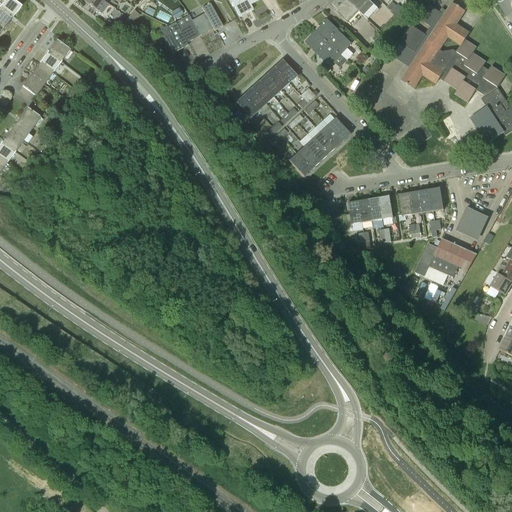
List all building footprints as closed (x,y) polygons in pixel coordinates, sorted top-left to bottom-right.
[(6,0),(0,8),(0,9),(12,19),(21,8),(11,0),(6,0)] [(102,1),(101,0),(86,0),(85,3),(88,5),(84,11),(94,19),(98,13),(100,14),(107,5),(102,1)] [(229,0),(239,18),(253,10),(250,5),(260,0),(229,0)] [(369,1),(369,0),(346,0),(346,1),(358,12),(367,20),(377,9),(369,1)] [(347,24),(358,12),(346,1),(335,12),(347,24)] [(204,14),(191,21),(200,37),(213,29),(214,32),(222,27),(209,4),(201,8),(204,14)] [(396,6),(391,12),(400,19),(406,12),(397,4),(396,6)] [(483,68),(486,63),(473,54),(477,48),(465,40),(468,34),(455,26),(464,12),(459,9),(460,8),(458,7),(457,8),(452,4),(447,13),(442,9),(439,14),(431,9),(423,22),(431,27),(426,36),(411,26),(400,44),(406,47),(397,60),(410,68),(402,81),(407,85),(406,85),(408,86),(409,86),(413,89),(422,76),(436,84),(439,80),(457,92),(454,95),(468,104),(476,91),(485,97),(488,102),(484,104),(486,108),(470,119),(487,144),(503,134),(505,137),(511,132),(511,109),(511,110),(497,89),(506,76),(491,67),(488,71),(483,68)] [(155,11),(144,5),(141,12),(152,17),(155,11)] [(0,27),(4,30),(12,19),(0,9),(0,27)] [(134,11),(121,26),(127,31),(140,16),(134,11)] [(167,28),(170,34),(179,51),(188,46),(186,44),(200,37),(191,21),(188,16),(167,28)] [(316,32),(341,56),(351,45),(337,32),(338,31),(327,21),(316,32)] [(172,55),(179,51),(170,34),(167,28),(159,32),(172,55)] [(330,67),(341,56),(316,32),(305,43),(316,54),(318,52),(320,55),(319,56),(324,62),(330,67)] [(48,53),(61,63),(69,51),(68,50),(56,41),(48,53)] [(52,74),(61,63),(48,53),(39,64),(52,74)] [(164,61),(168,68),(178,62),(174,56),(164,61)] [(300,81),(297,77),(282,61),(274,68),(292,88),(300,81)] [(178,62),(168,68),(171,74),(181,69),(178,62)] [(44,85),(52,74),(39,64),(31,76),(44,85)] [(371,70),(366,66),(362,72),(368,76),(371,70)] [(284,96),(292,88),(274,68),(266,75),(281,92),(284,96)] [(273,99),(281,92),(266,75),(258,82),(273,99)] [(35,97),(44,85),(31,76),(22,87),(34,96),(35,97)] [(251,89),(266,106),(273,99),(258,82),(251,89)] [(299,96),(306,104),(314,97),(307,89),(304,92),(301,88),(296,92),(299,96)] [(243,96),(258,113),(266,106),(251,89),(243,96)] [(235,103),(250,120),(258,113),(243,96),(235,103)] [(301,109),(306,104),(299,96),(294,101),(301,109)] [(308,106),(312,111),(317,106),(314,101),(308,106)] [(312,111),(308,106),(303,111),(307,116),(312,111)] [(39,119),(40,118),(27,109),(18,121),(31,130),(35,125),(38,128),(42,121),(39,119)] [(287,114),(291,118),(296,113),(293,109),(287,114)] [(291,118),(287,114),(282,119),(286,123),(291,118)] [(293,120),(297,124),(302,119),(298,115),(293,120)] [(327,126),(342,143),(350,136),(335,119),(327,126)] [(297,124),(293,120),(288,125),(291,129),(297,124)] [(23,141),(31,130),(18,121),(10,132),(23,141)] [(272,128),(276,132),(281,127),(277,123),(272,128)] [(319,133),(334,150),(342,143),(327,126),(319,133)] [(276,132),(272,128),(266,133),(270,137),(276,132)] [(278,134),(281,138),(287,133),(283,129),(278,134)] [(14,153),(23,141),(10,132),(1,143),(14,153)] [(311,140),(326,157),(334,150),(319,133),(311,140)] [(281,138),(278,134),(272,139),(276,143),(281,138)] [(304,147),(319,164),(326,157),(311,140),(304,147)] [(0,159),(6,164),(14,153),(1,143),(0,145),(0,159)] [(296,154),(311,171),(319,164),(304,147),(296,154)] [(303,178),(311,171),(296,154),(288,162),(303,178)] [(6,165),(6,164),(0,159),(0,176),(2,178),(10,168),(6,165)] [(429,190),(433,213),(444,211),(440,189),(429,190)] [(423,214),(433,213),(429,190),(419,192),(423,214)] [(412,216),(423,214),(419,192),(409,194),(412,216)] [(405,217),(412,216),(409,194),(398,196),(402,218),(405,217)] [(393,219),(393,218),(389,197),(379,199),(383,221),(391,219),(393,219)] [(373,223),(383,221),(379,199),(369,200),(373,223)] [(362,224),(373,223),(369,200),(359,202),(362,224)] [(351,226),(362,224),(359,202),(348,204),(351,226)] [(484,220),(463,210),(452,233),(473,243),(484,220)] [(457,267),(468,272),(472,265),(476,256),(441,240),(438,248),(428,244),(415,273),(424,277),(423,278),(442,286),(447,275),(453,278),(457,267)] [(495,273),(497,274),(511,283),(511,261),(507,258),(505,261),(503,260),(495,273)] [(511,285),(511,283),(497,274),(490,287),(505,297),(511,285)] [(412,294),(419,280),(412,276),(408,283),(404,291),(412,294)] [(448,306),(457,290),(451,287),(445,298),(442,297),(440,301),(448,306)] [(511,341),(506,338),(499,351),(511,357),(511,341)]
